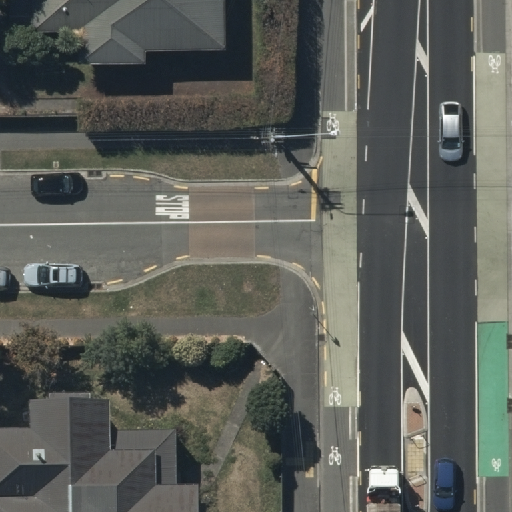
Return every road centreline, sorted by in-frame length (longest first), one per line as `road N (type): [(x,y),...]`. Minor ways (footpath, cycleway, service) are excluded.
road 1 (residential): [(407,230),(336,221),(0,226)]
road 2 (tertiary): [(408,511),(407,230)]
road 3 (tertiary): [(407,230),(406,0)]
